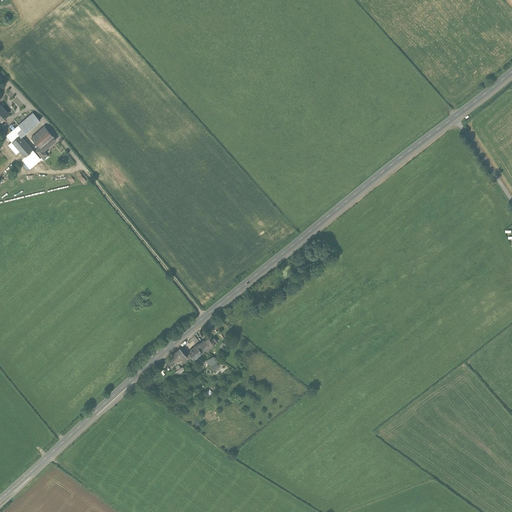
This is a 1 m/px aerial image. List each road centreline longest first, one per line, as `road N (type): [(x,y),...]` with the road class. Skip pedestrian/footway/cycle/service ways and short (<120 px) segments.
road 1 (secondary): [(453,117),(204,317),(0,499)]
road 2 (track): [(55,134),(204,317)]
